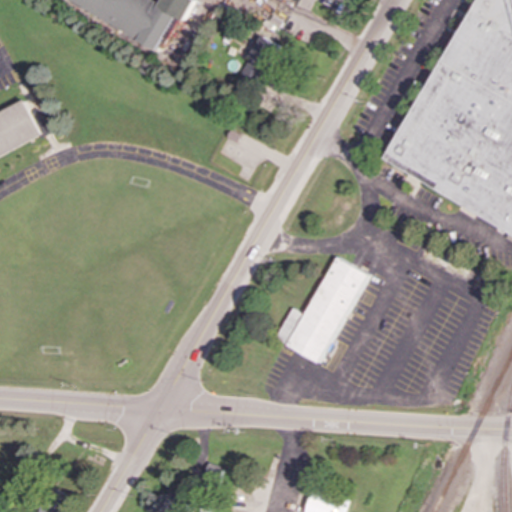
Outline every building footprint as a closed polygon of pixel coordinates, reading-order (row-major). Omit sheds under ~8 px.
[(71,0),(70,2),(163,50),(180,17),(188,22),(199,0),(166,0),(165,2),(161,0),(71,0)] [(511,0),(483,0),(389,158),(511,231),(511,0)] [(0,114),(0,158),(46,137),(28,101),(0,114)] [(54,135),(43,109),(36,112),(46,138),(54,135)] [(308,316),(293,308),(277,340),(323,363),(368,273),(337,257),(308,316)] [(228,469),(207,463),(202,485),(223,490),(228,469)] [(40,511),(62,511),(70,497),(47,485),(35,509),(40,511)] [(307,511),(343,511),(346,501),(312,493),(307,511)] [(150,511),(188,511),(188,496),(151,495),(150,511)]
